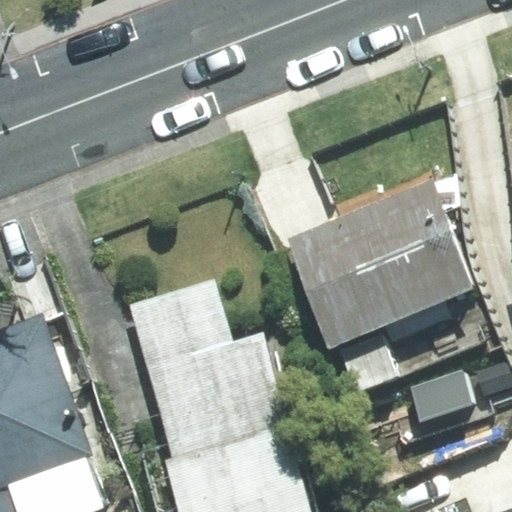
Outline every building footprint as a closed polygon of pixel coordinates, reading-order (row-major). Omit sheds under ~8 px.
[(439,187),(287,246),(352,410),(503,351),(439,187)] [(214,290),(136,310),(185,511),(312,511),(272,347),(231,358),(214,290)] [(0,511),(103,511),(104,511),(41,328),(0,342),(0,511)] [(471,379),(417,399),(439,455),(492,434),(471,379)] [(511,511),(511,480),(415,511),(511,511)]
